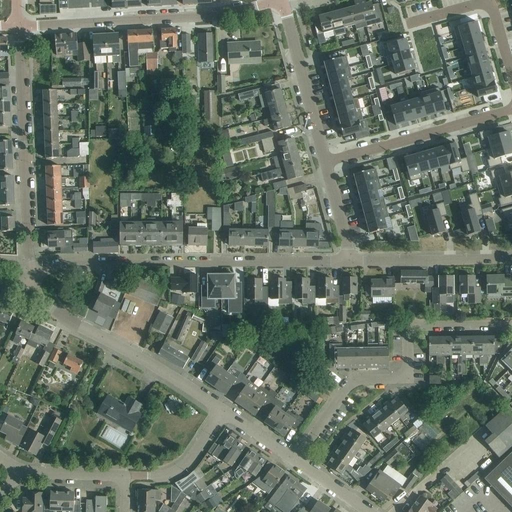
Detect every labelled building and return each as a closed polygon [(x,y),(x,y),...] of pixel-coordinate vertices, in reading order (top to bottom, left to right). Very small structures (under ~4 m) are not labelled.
[(58,0),(59,10),(68,9),(67,0),(58,0)] [(353,0),(355,6),(350,8),(355,25),(356,29),(366,26),(365,22),(359,0),(353,0)] [(364,0),(359,0),(365,22),(366,26),(373,24),(373,25),(383,22),(378,4),(372,5),(371,2),(366,4),(364,0)] [(48,5),(40,5),(40,14),(48,14),(48,5)] [(350,8),(340,11),(344,27),(355,25),(350,8)] [(334,30),(335,36),(346,33),(344,27),(340,11),(329,13),(334,30)] [(317,35),(318,40),(335,35),(335,36),(334,30),(329,13),(319,16),(320,21),(314,23),(317,35)] [(477,22),(453,28),(456,39),(461,38),(480,32),(477,22)] [(160,40),(160,48),(169,48),(169,51),(175,51),(176,51),(176,48),(177,48),(177,40),(176,29),(161,29),(162,40),(160,40)] [(137,31),(138,49),(145,49),(153,49),(153,40),(152,30),(137,31)] [(130,66),(138,66),(138,49),(137,31),(127,31),(128,41),(128,53),(129,53),(129,57),(130,66)] [(480,32),(461,38),(464,48),(483,42),(480,32)] [(78,44),(77,33),(55,35),(57,55),(65,55),(64,51),(77,50),(79,61),(90,60),(90,51),(89,43),(78,44)] [(118,34),(106,35),(107,56),(113,56),(113,63),(120,63),(118,34)] [(199,46),(199,56),(200,62),(213,62),(213,55),(212,44),(212,34),(201,34),(201,39),(198,39),(199,46)] [(353,39),(351,34),(346,35),(348,41),(349,45),(355,43),(354,39),(353,39)] [(107,56),(106,35),(93,35),(95,64),(102,63),(101,56),(107,56)] [(182,35),(183,45),(183,53),(191,53),(190,35),(182,35)] [(406,39),(382,45),(385,56),(409,49),(406,39)] [(229,59),(239,58),(239,60),(261,59),(259,42),(228,44),(229,59)] [(483,42),(464,48),(467,57),(485,52),(483,42)] [(409,49),(385,56),(388,66),(392,64),(412,59),(409,49)] [(467,57),(464,58),(467,68),(469,67),(488,62),(485,52),(467,57)] [(146,54),(147,65),(147,74),(158,73),(157,53),(146,54)] [(346,56),(324,62),(327,73),(349,67),(346,56)] [(412,59),(392,64),(395,75),(407,71),(415,69),(412,59)] [(488,62),(469,67),(472,77),(491,72),(488,62)] [(349,67),(327,73),(330,84),(347,79),(352,78),(349,67)] [(117,72),(118,89),(119,89),(119,95),(122,97),(127,97),(126,89),(126,71),(117,72)] [(9,72),(0,72),(0,85),(9,85),(9,72)] [(100,72),(90,72),(90,90),(100,89),(100,72)] [(472,77),(468,78),(470,88),(475,87),(494,81),(491,72),(472,77)] [(161,90),(182,89),(182,78),(160,79),(161,90)] [(347,79),(330,84),(333,94),(350,89),(348,81),(347,79)] [(494,81),(475,87),(478,98),(497,92),(494,81)] [(266,100),(268,106),(284,102),(281,89),(276,91),(274,85),(261,88),(238,94),(240,101),(260,96),(261,102),(266,100)] [(0,101),(10,101),(9,88),(0,88),(0,101)] [(439,88),(429,91),(435,114),(446,111),(439,88)] [(350,89),(333,94),(335,104),(353,99),(350,89)] [(43,90),(44,104),(57,103),(57,100),(56,90),(43,90)] [(204,120),(215,120),(214,91),(203,91),(204,120)] [(429,91),(419,93),(420,97),(426,117),(435,114),(429,91)] [(420,97),(410,100),(416,120),(426,117),(420,97)] [(353,99),(335,104),(338,115),(360,109),(357,98),(353,99)] [(410,100),(400,103),(406,122),(416,120),(410,100)] [(0,114),(11,114),(10,101),(0,101),(0,114)] [(400,101),(390,104),(396,125),(406,122),(400,103),(400,101)] [(264,120),(287,114),(284,102),(268,106),(272,118),(264,120)] [(44,104),(44,118),(58,117),(57,103),(44,104)] [(360,109),(338,115),(341,126),(359,121),(363,120),(360,109)] [(11,114),(0,114),(0,126),(11,126),(11,114)] [(265,126),(273,124),(275,131),(281,129),(291,127),(287,114),(264,120),(265,126)] [(44,118),(45,131),(58,131),(58,117),(44,118)] [(341,126),(340,126),(343,136),(356,133),(358,140),(363,138),(362,131),(359,121),(341,126)] [(91,130),(91,136),(106,136),(106,126),(96,126),(96,130),(91,130)] [(109,129),(109,139),(120,139),(120,129),(109,129)] [(492,129),(479,132),(481,139),(486,138),(489,149),(511,142),(508,131),(505,133),(494,136),(492,129)] [(45,131),(45,145),(59,144),(58,131),(45,131)] [(262,141),(274,138),(272,131),(242,139),(244,145),(262,141)] [(273,157),(273,158),(297,152),(294,139),(278,143),(278,142),(275,143),(274,138),(262,141),(265,153),(280,149),(282,155),(273,157)] [(0,155),(12,155),(12,141),(0,141),(0,155)] [(489,149),(487,150),(490,160),(487,161),(489,168),(502,164),(500,157),(511,154),(511,143),(511,142),(489,149)] [(80,155),(89,155),(89,143),(80,143),(72,144),(73,148),(80,148),(80,155)] [(455,143),(444,146),(450,165),(451,170),(461,167),(462,173),(470,171),(467,158),(460,160),(455,143)] [(59,144),(45,145),(46,158),(60,158),(59,144)] [(444,146),(434,149),(440,168),(450,165),(444,146)] [(434,149),(425,152),(430,171),(440,168),(434,149)] [(273,158),(276,170),(300,164),(297,152),(273,158)] [(425,152),(415,155),(420,173),(430,171),(425,152)] [(0,170),(13,170),(12,155),(0,155),(0,170)] [(415,155),(404,158),(411,182),(422,178),(420,173),(415,155)] [(278,175),(287,173),(289,180),(294,178),(304,176),(300,164),(276,170),(278,175)] [(46,166),(46,179),(61,178),(61,166),(46,166)] [(224,178),(225,177),(226,180),(237,177),(235,167),(222,170),(224,178)] [(503,167),(490,171),(492,178),(495,177),(498,188),(511,184),(511,172),(505,174),(503,167)] [(376,169),(354,174),(357,185),(379,179),(376,169)] [(0,190),(13,190),(13,176),(0,176),(0,190)] [(89,176),(83,177),(79,177),(80,188),(90,188),(89,176)] [(46,179),(47,190),(61,190),(61,184),(66,184),(66,178),(61,178),(46,179)] [(379,179),(357,185),(359,195),(377,191),(381,189),(379,179)] [(273,184),(275,190),(281,188),(287,187),(285,180),(273,184)] [(302,198),(303,200),(304,204),(308,203),(304,191),(307,190),(306,184),(293,187),(295,193),(301,192),(303,198),(302,198)] [(511,184),(498,188),(501,199),(498,199),(501,207),(511,203),(511,197),(511,196),(511,184)] [(290,201),(302,198),(303,198),(301,192),(295,193),(293,187),(287,189),(290,201)] [(307,190),(311,202),(318,200),(314,188),(307,190)] [(0,205),(14,205),(13,190),(0,190),(0,205)] [(47,190),(47,202),(62,201),(61,190),(47,190)] [(377,191),(359,195),(362,203),(379,199),(377,191)] [(85,199),(81,199),(80,192),(75,192),(75,201),(85,200),(85,199)] [(126,207),(131,207),(131,200),(130,200),(130,193),(120,194),(121,200),(126,200),(126,207)] [(151,193),(141,193),(141,200),(145,200),(145,201),(147,201),(147,207),(151,207),(151,193)] [(161,193),(151,193),(151,207),(155,207),(155,200),(161,200),(161,193)] [(172,200),(172,206),(182,206),(182,193),(172,193),(172,200)] [(472,204),(460,208),(461,212),(468,235),(480,232),(476,217),(483,215),(477,193),(470,195),(472,204)] [(252,202),(252,212),(256,212),(256,202),(255,202),(256,195),(245,198),(245,203),(252,202)] [(379,199),(362,203),(364,213),(386,207),(384,198),(379,199)] [(75,201),(75,212),(81,212),(80,212),(80,208),(85,208),(85,200),(75,201)] [(47,202),(48,213),(62,213),(62,201),(47,202)] [(438,209),(426,213),(429,226),(432,236),(445,232),(441,217),(448,215),(444,202),(437,204),(438,209)] [(511,206),(504,209),(501,210),(503,217),(506,216),(509,228),(511,227),(511,206)] [(207,207),(207,220),(221,220),(221,208),(207,207)] [(386,207),(364,213),(367,223),(384,218),(389,217),(386,207)] [(0,224),(2,224),(2,231),(15,231),(14,217),(2,217),(2,212),(0,211),(0,224)] [(48,213),(48,225),(63,225),(62,213),(48,213)] [(155,218),(151,218),(151,223),(152,244),(156,244),(156,246),(162,246),(162,223),(155,223),(155,218)] [(384,218),(367,223),(369,233),(387,229),(384,218)] [(172,219),(172,223),(172,244),(176,244),(176,246),(182,246),(182,222),(174,223),(174,219),(172,219)] [(120,223),(121,246),(127,246),(127,244),(131,244),(131,223),(130,223),(130,220),(127,220),(127,223),(120,223)] [(280,231),(280,247),(293,247),(293,231),(293,222),(287,222),(287,231),(280,231)] [(131,223),(131,244),(135,244),(135,246),(141,246),(141,223),(131,223)] [(151,223),(141,223),(141,246),(148,246),(148,244),(152,244),(151,223)] [(172,223),(162,223),(162,246),(168,246),(168,244),(172,244),(172,223)] [(189,229),(189,235),(189,245),(198,245),(198,243),(207,243),(207,233),(207,229),(207,224),(197,223),(197,229),(189,229)] [(306,231),(305,247),(318,248),(318,236),(324,236),(321,223),(306,223),(306,231)] [(229,246),(242,246),(243,230),(230,229),(229,246)] [(242,246),(255,246),(255,230),(243,230),(242,246)] [(255,230),(255,246),(268,246),(268,230),(255,230)] [(49,247),(64,246),(73,246),(72,231),(63,231),(63,232),(49,233),(49,247)] [(293,231),(293,247),(305,247),(306,231),(293,231)] [(94,243),(94,251),(94,253),(118,253),(118,239),(101,240),(101,243),(94,243)] [(74,244),(74,252),(88,252),(87,244),(74,244)] [(425,291),(433,291),(433,289),(433,287),(433,277),(428,277),(428,271),(401,271),(400,283),(425,284),(425,287),(425,291)] [(171,278),(171,290),(183,290),(183,292),(197,292),(197,285),(197,275),(194,275),(194,273),(186,273),(186,275),(183,275),(183,279),(179,279),(179,278),(171,278)] [(214,299),(222,299),(221,275),(219,275),(219,273),(213,273),(213,275),(208,275),(209,295),(202,295),(202,308),(214,308),(214,299)] [(221,275),(222,299),(228,299),(229,313),(241,313),(241,292),(234,292),(234,275),(230,275),(230,273),(224,273),(224,275),(221,275)] [(129,295),(157,306),(165,288),(136,276),(129,295)] [(503,276),(487,276),(487,293),(503,293),(503,296),(511,295),(511,278),(503,279),(503,276)] [(433,291),(433,304),(445,303),(445,294),(453,294),(453,277),(439,277),(439,288),(433,289),(433,291)] [(460,277),(460,294),(468,294),(469,303),(481,303),(480,288),(474,288),(474,277),(460,277)] [(319,279),(319,289),(319,299),(326,299),(326,304),(339,303),(339,291),(333,291),(332,278),(319,279)] [(344,278),(344,288),(344,301),(349,301),(349,294),(357,294),(356,278),(344,278)] [(372,297),(394,296),(394,278),(384,278),(384,280),(372,281),(372,287),(366,287),(366,296),(372,296),(372,297)] [(248,279),(248,289),(248,300),(255,300),(255,305),(268,304),(268,292),(262,292),(262,279),(248,279)] [(271,279),(271,289),(271,299),(278,299),(278,304),(292,304),(292,292),(285,292),(285,279),(271,279)] [(295,279),(295,289),(295,299),(302,299),(302,304),(315,304),(315,291),(309,291),(309,279),(295,279)] [(94,309),(100,312),(99,314),(107,317),(111,310),(115,301),(101,294),(105,283),(99,281),(94,293),(100,296),(94,309)] [(111,290),(125,290),(125,282),(112,282),(111,290)] [(408,305),(409,314),(417,313),(416,304),(408,305)] [(0,318),(0,320),(9,324),(13,312),(0,307),(0,318)] [(153,327),(165,333),(173,318),(160,311),(153,327)] [(206,319),(193,314),(188,312),(186,316),(186,315),(175,339),(180,341),(190,317),(192,318),(192,319),(203,323),(202,332),(206,332),(207,325),(206,319)] [(225,322),(226,335),(246,333),(245,321),(225,322)] [(23,336),(29,339),(32,333),(34,327),(21,322),(13,342),(19,344),(23,336)] [(343,332),(343,327),(342,324),(335,325),(336,326),(326,328),(327,334),(343,332)] [(29,339),(27,344),(36,348),(38,343),(47,347),(49,341),(54,332),(39,325),(35,334),(32,333),(29,339)] [(249,330),(250,338),(262,335),(261,328),(249,330)] [(437,365),(441,365),(440,337),(429,338),(429,356),(436,356),(437,365)] [(444,355),(451,355),(451,337),(440,337),(441,365),(444,365),(444,355)] [(458,375),(462,375),(462,337),(451,337),(451,355),(458,355),(458,364),(457,364),(458,375)] [(462,375),(466,375),(466,364),(465,364),(465,355),(473,355),(472,337),(462,337),(462,375)] [(472,337),(473,355),(479,355),(480,364),(484,364),(483,337),(472,337)] [(483,337),(484,364),(487,364),(487,355),(494,355),(494,353),(498,354),(502,345),(502,339),(494,339),(494,337),(483,337)] [(207,344),(202,341),(192,359),(197,362),(207,344)] [(232,345),(235,350),(242,346),(238,341),(232,345)] [(158,355),(183,369),(189,358),(164,344),(158,355)] [(337,368),(348,368),(347,350),(346,350),(342,350),(342,344),(329,344),(329,359),(337,359),(337,368)] [(504,360),(511,367),(511,366),(511,347),(509,344),(502,354),(506,358),(504,360)] [(368,350),(368,368),(378,368),(378,347),(378,350),(375,350),(375,346),(368,347),(368,350)] [(15,355),(12,361),(18,363),(20,358),(24,350),(19,347),(18,347),(14,355),(15,355)] [(378,347),(378,368),(389,368),(388,350),(386,350),(386,347),(378,347)] [(50,360),(57,363),(62,352),(55,348),(50,360)] [(43,367),(49,354),(42,350),(36,363),(43,367)] [(347,350),(348,368),(358,368),(358,350),(347,350)] [(358,350),(358,368),(368,368),(368,350),(358,350)] [(206,381),(216,388),(231,366),(230,366),(226,372),(217,365),(222,357),(217,354),(215,357),(208,368),(213,371),(206,381)] [(71,367),(70,370),(77,374),(83,362),(68,355),(64,364),(71,367)] [(232,385),(237,388),(245,378),(240,374),(240,373),(231,366),(216,388),(225,395),(232,385)] [(245,366),(241,372),(246,375),(250,369),(245,366)] [(429,376),(429,384),(440,384),(440,376),(429,376)] [(235,402),(245,409),(261,386),(260,386),(259,388),(250,381),(245,378),(237,388),(242,392),(235,402)] [(20,390),(29,394),(32,386),(24,382),(20,390)] [(262,406),(267,409),(274,398),(277,394),(271,389),(269,391),(261,386),(245,409),(255,415),(262,406)] [(311,399),(319,405),(322,400),(314,394),(305,387),(301,392),(311,399)] [(504,398),(507,400),(511,395),(511,393),(510,392),(508,395),(503,390),(500,394),(504,398)] [(108,396),(103,405),(99,413),(131,431),(135,423),(140,415),(137,413),(142,406),(129,398),(125,406),(108,396)] [(390,399),(387,402),(403,421),(407,418),(404,414),(408,411),(397,397),(392,401),(390,399)] [(265,422),(275,429),(286,414),(280,410),(284,405),(274,398),(267,409),(272,412),(265,422)] [(403,421),(387,402),(383,405),(385,407),(380,411),(391,425),(399,418),(402,421),(403,421)] [(286,414),(275,429),(284,436),(291,426),(296,430),(304,419),(298,415),(296,414),(295,415),(288,410),(286,414)] [(485,426),(492,434),(484,441),(499,457),(511,445),(511,419),(504,410),(485,426)] [(374,413),(370,415),(383,431),(391,425),(380,411),(375,415),(374,413)] [(31,430),(26,439),(22,448),(36,455),(42,443),(48,446),(53,437),(54,435),(62,420),(52,415),(42,435),(31,430)] [(368,421),(363,425),(374,438),(383,431),(370,415),(366,419),(368,421)] [(9,416),(6,422),(1,431),(8,435),(6,439),(18,445),(27,428),(30,423),(24,420),(23,423),(9,416)] [(407,438),(406,438),(409,441),(411,439),(413,441),(420,450),(444,429),(432,416),(418,428),(420,430),(419,431),(417,429),(412,433),(407,438)] [(346,432),(344,436),(360,448),(367,439),(352,429),(349,434),(346,432)] [(407,437),(407,438),(412,433),(409,430),(404,434),(407,437)] [(214,443),(208,452),(212,454),(212,455),(222,462),(224,461),(238,440),(230,435),(222,446),(219,445),(218,446),(214,443)] [(343,442),(340,447),(354,457),(360,448),(344,436),(341,440),(343,442)] [(238,440),(224,461),(232,466),(240,454),(246,446),(238,440)] [(391,442),(386,446),(383,448),(385,452),(394,445),(391,442)] [(421,453),(413,444),(408,448),(417,457),(421,453)] [(334,450),(331,454),(348,465),(354,457),(340,447),(336,452),(334,450)] [(239,465),(235,472),(235,476),(237,478),(244,473),(247,471),(248,471),(259,455),(251,449),(245,458),(242,462),(240,466),(239,465)] [(384,460),(389,466),(401,454),(396,449),(384,460)] [(380,451),(374,457),(377,460),(383,455),(380,451)] [(511,451),(484,479),(511,507),(511,451)] [(327,465),(341,475),(345,470),(350,473),(353,469),(348,465),(331,454),(328,458),(331,460),(327,465)] [(259,455),(248,471),(256,477),(258,473),(259,473),(261,469),(267,460),(259,455)] [(369,462),(367,465),(369,467),(372,465),(377,460),(374,457),(369,462)] [(272,468),(274,466),(268,462),(263,470),(266,472),(272,468)] [(275,465),(274,466),(272,468),(266,472),(253,482),(269,494),(285,472),(275,465)] [(380,470),(366,489),(376,496),(389,477),(397,473),(393,469),(392,470),(387,466),(383,472),(380,470)] [(188,476),(175,483),(182,492),(193,485),(199,479),(201,478),(205,475),(199,467),(194,471),(188,476)] [(412,473),(420,479),(423,474),(415,468),(412,473)] [(389,477),(376,496),(383,502),(390,493),(394,495),(401,485),(402,487),(407,480),(397,473),(389,477)] [(402,487),(408,491),(417,478),(412,474),(407,480),(402,487)] [(448,494),(453,500),(463,491),(447,474),(440,480),(444,485),(450,491),(448,494)] [(280,501),(283,496),(287,490),(291,484),(296,489),(300,484),(289,475),(283,483),(281,485),(269,501),(275,506),(280,501)] [(193,485),(182,492),(192,499),(209,488),(201,478),(199,479),(193,485)] [(280,501),(282,503),(275,510),(278,511),(289,511),(291,510),(295,505),(288,500),(292,494),(300,499),(307,489),(300,484),(296,489),(291,484),(287,490),(283,496),(280,501)] [(175,502),(181,492),(173,486),(172,502),(175,502)] [(209,488),(192,499),(201,503),(214,495),(209,488)] [(161,500),(161,490),(156,490),(156,491),(138,490),(138,501),(140,501),(139,511),(154,511),(155,500),(161,500)] [(55,511),(62,511),(63,493),(58,493),(58,492),(51,492),(50,502),(44,502),(43,511),(55,511)] [(63,493),(62,511),(69,511),(68,511),(79,511),(80,503),(74,503),(75,492),(67,492),(67,493),(63,493)] [(27,511),(41,511),(42,493),(28,493),(28,499),(23,499),(23,511),(28,511),(27,511)] [(211,511),(217,506),(217,505),(223,501),(217,494),(212,498),(205,502),(211,511)] [(86,500),(86,511),(106,511),(107,495),(106,495),(106,498),(97,498),(97,495),(96,495),(96,501),(87,501),(87,500),(86,500)] [(433,505),(428,502),(420,496),(412,507),(408,511),(434,511),(437,509),(432,506),(433,505)] [(310,511),(328,511),(330,509),(318,501),(310,511)]
